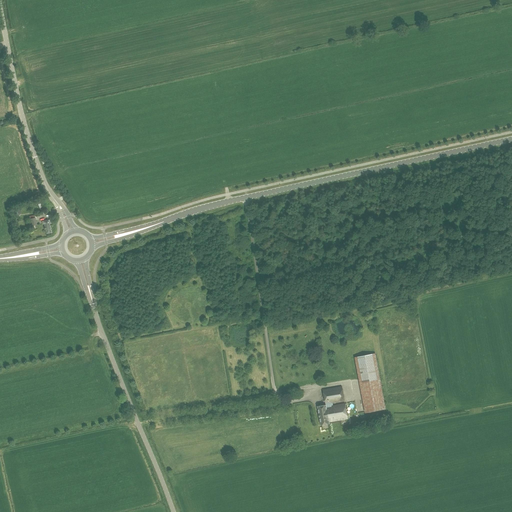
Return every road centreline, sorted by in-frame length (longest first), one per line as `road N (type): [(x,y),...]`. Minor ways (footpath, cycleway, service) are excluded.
road 1 (secondary): [(149,227),(217,204),(511,138)]
road 2 (unclassified): [(174,511),(110,354),(83,260)]
road 3 (track): [(286,402),(273,383),(246,197)]
road 4 (tertiary): [(48,191),(0,7)]
road 5 (track): [(286,402),(138,424)]
